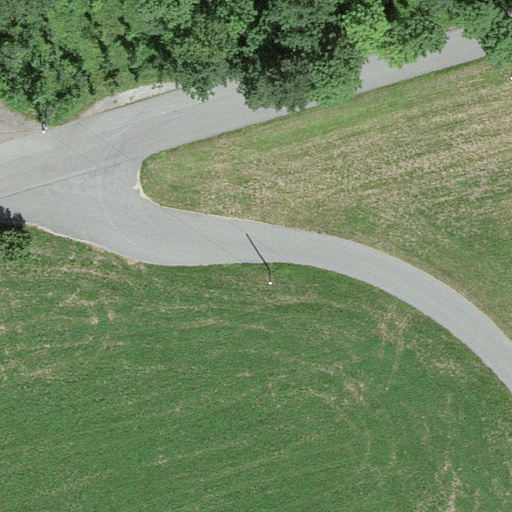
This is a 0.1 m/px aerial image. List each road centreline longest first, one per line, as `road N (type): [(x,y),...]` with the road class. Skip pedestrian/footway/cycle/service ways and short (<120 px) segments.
road 1 (unclassified): [(511,379),(457,313),(350,262),(168,231),(100,208),(40,168)]
road 2 (unclassified): [(511,28),(40,168)]
